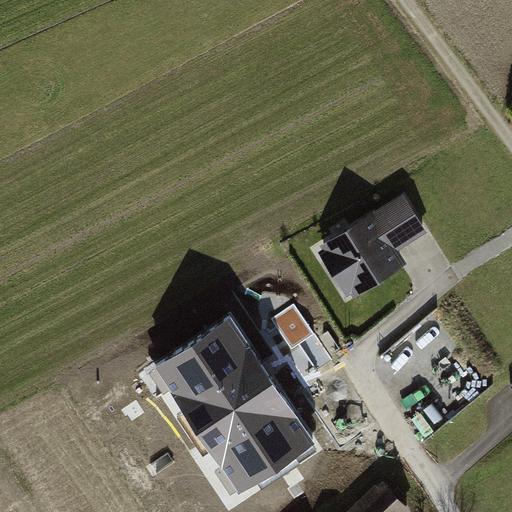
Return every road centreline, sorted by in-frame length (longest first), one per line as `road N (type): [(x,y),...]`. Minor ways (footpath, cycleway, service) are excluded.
road 1 (residential): [(452,511),(368,379),(366,349),(449,277)]
road 2 (track): [(511,130),(412,0)]
